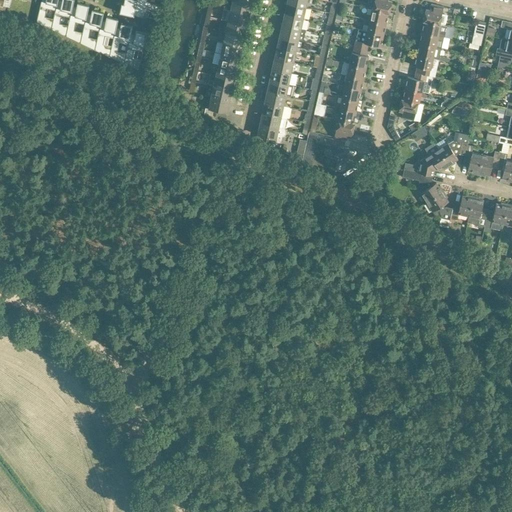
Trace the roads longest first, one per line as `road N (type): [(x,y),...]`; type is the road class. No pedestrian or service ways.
road 1 (unclassified): [(511,282),(239,145)]
road 2 (unclassified): [(239,145),(0,31)]
road 3 (residential): [(239,145),(273,0)]
road 4 (residential): [(375,144),(407,0)]
